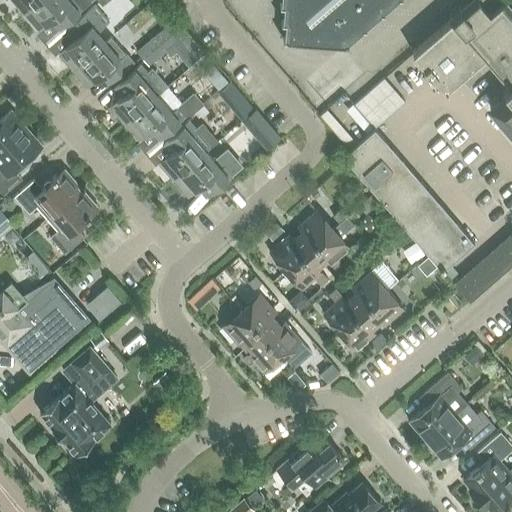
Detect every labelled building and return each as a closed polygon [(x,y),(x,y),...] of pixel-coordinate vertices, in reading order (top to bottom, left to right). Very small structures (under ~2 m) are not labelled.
[(13,0),(24,13),(38,0),(13,0)] [(38,0),(24,13),(39,30),(56,15),(64,24),(92,0),(91,0),(38,0)] [(282,0),(282,4),(279,4),(285,5),(283,21),(281,21),(286,22),(285,38),(283,38),(282,40),(348,44),(348,42),(346,42),(347,26),(366,27),(364,27),(365,11),(384,12),(384,11),(382,11),(382,0),(282,0)] [(452,17),(412,51),(445,89),(476,61),(484,54),(495,66),(496,68),(501,73),(503,76),(509,82),(503,87),(503,88),(504,88),(506,91),(490,105),(511,131),(511,9),(504,0),(471,0),(462,8),(459,5),(450,14),(452,17)] [(58,52),(73,69),(105,40),(98,31),(110,21),(95,4),(88,9),(67,28),(75,37),(58,52)] [(161,42),(142,58),(148,66),(176,42),(194,62),(206,52),(181,24),(179,26),(161,42)] [(155,35),(136,51),(142,58),(161,42),(155,35)] [(114,50),(105,40),(73,69),(88,86),(105,71),(113,80),(133,63),(119,46),(114,50)] [(110,105),(124,122),(166,86),(152,69),(148,72),(140,63),(119,81),(127,91),(110,105)] [(383,77),(353,103),(354,103),(375,127),(404,101),(384,78),(383,77)] [(231,82),(219,92),(230,105),(242,95),(231,82)] [(166,86),(124,122),(139,140),(156,125),(164,134),(185,116),(189,113),(190,115),(197,108),(203,103),(193,91),(180,102),(166,86)] [(318,116),(349,150),(373,128),(342,94),(318,116)] [(203,103),(197,108),(203,115),(209,109),(204,103),(203,103)] [(0,149),(24,129),(9,111),(0,118),(0,149)] [(173,179),(206,150),(217,141),(201,122),(195,127),(188,119),(167,138),(175,147),(158,161),(173,179)] [(349,150),(343,155),(374,191),(381,199),(440,267),(440,268),(442,270),(446,267),(474,242),(468,235),(458,223),(375,127),(374,127),(373,128),(349,150)] [(24,129),(0,149),(0,163),(2,166),(0,167),(0,189),(3,193),(21,177),(14,168),(39,146),(24,129)] [(271,130),(262,138),(269,147),(278,139),(271,130)] [(215,161),(206,150),(173,179),(188,196),(205,181),(213,190),(234,172),(241,166),(227,150),(215,161)] [(37,205),(47,217),(79,189),(77,186),(78,185),(64,169),(43,188),(34,178),(15,195),(29,212),(37,205)] [(79,189),(47,217),(58,229),(50,236),(64,252),(84,235),(76,225),(97,207),(84,191),(82,192),(79,189)] [(374,191),(358,205),(365,213),(381,199),(374,191)] [(301,230),(297,233),(309,248),(333,227),(317,209),(298,226),(301,230)] [(0,210),(0,236),(13,225),(0,210)] [(342,210),(332,218),(337,224),(347,215),(342,210)] [(333,227),(309,248),(322,263),(326,259),(336,271),(344,265),(337,257),(350,246),(341,235),(354,224),(347,215),(337,224),(333,227)] [(274,224),(263,234),(271,243),(282,233),(274,224)] [(12,230),(4,237),(11,245),(19,238),(12,230)] [(454,282),(470,300),(511,263),(511,230),(485,255),(454,282)] [(269,250),(286,269),(309,248),(297,233),(292,237),(289,233),(269,250)] [(416,243),(403,251),(411,263),(424,255),(416,243)] [(318,266),(322,263),(309,248),(286,269),(302,287),(314,277),(320,285),(328,279),(321,271),(321,270),(318,266)] [(52,252),(42,260),(53,273),(63,264),(52,252)] [(430,255),(418,265),(426,275),(438,265),(430,255)] [(446,274),(452,280),(458,274),(453,268),(446,274)] [(355,291),(351,295),(363,309),(387,288),(371,270),(351,287),(355,291)] [(256,275),(249,281),(255,288),(262,282),(256,275)] [(2,288),(0,289),(0,335),(30,370),(91,317),(55,276),(27,299),(11,280),(2,288)] [(211,279),(188,300),(196,310),(220,288),(211,279)] [(107,286),(95,296),(108,311),(120,301),(107,286)] [(339,330),(363,309),(351,295),(346,299),(342,295),(337,288),(330,295),(335,301),(323,312),(339,330)] [(387,288),(363,309),(376,324),(380,320),(384,324),(403,307),(387,288)] [(453,290),(442,300),(451,310),(462,300),(453,290)] [(244,305),(241,308),(261,332),(276,319),(272,315),(276,311),(259,292),(244,305)] [(235,294),(231,297),(241,308),(244,305),(235,294)] [(243,340),(247,345),(261,332),(241,308),(222,324),(239,344),(243,340)] [(363,309),(339,330),(356,349),(375,332),(371,328),(376,324),(363,309)] [(276,319),(261,332),(282,356),(301,339),(284,320),(280,323),(276,319)] [(99,330),(89,338),(98,348),(108,340),(99,330)] [(261,332),(247,345),(251,349),(247,353),(264,372),(282,356),(261,332)] [(382,334),(371,344),(376,350),(387,340),(382,334)] [(473,343),(464,351),(474,362),(482,354),(473,343)] [(75,382),(74,383),(59,396),(59,395),(58,395),(39,411),(51,425),(50,426),(53,429),(53,430),(54,431),(56,429),(61,435),(59,437),(60,438),(63,441),(64,440),(76,454),(95,437),(110,423),(91,401),(99,393),(92,385),(110,369),(90,346),(71,362),(86,379),(78,386),(75,382)] [(332,362),(319,373),(327,381),(339,370),(332,362)] [(305,383),(294,370),(287,377),(298,390),(305,383)] [(425,438),(467,401),(458,390),(461,387),(448,371),(423,392),(431,401),(409,420),(425,438)] [(477,413),(467,401),(425,438),(440,456),(462,437),(470,446),(495,425),(481,409),(477,413)] [(469,488),(477,498),(509,470),(499,459),(511,448),(511,443),(500,430),(476,451),(484,460),(463,478),(471,486),(469,488)] [(315,485),(344,460),(328,442),(311,457),(302,446),(278,467),(294,486),(307,475),(315,485)] [(511,473),(509,470),(477,498),(486,508),(488,506),(492,511),(497,511),(511,499),(511,473)] [(367,511),(380,502),(362,480),(331,507),(324,498),(307,511),(367,511)] [(255,487),(247,494),(255,504),(264,496),(255,487)] [(243,497),(225,511),(248,511),(254,507),(244,496),(243,497)]
